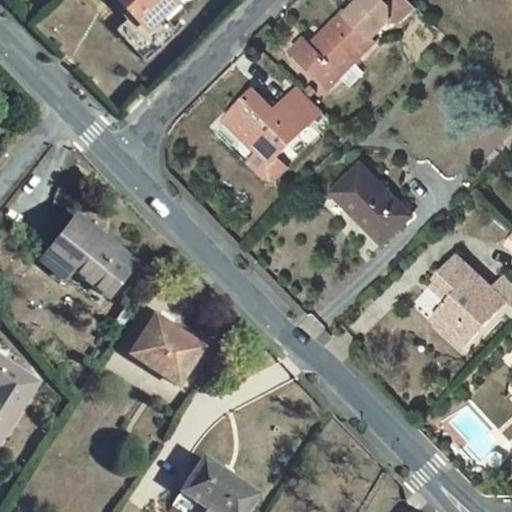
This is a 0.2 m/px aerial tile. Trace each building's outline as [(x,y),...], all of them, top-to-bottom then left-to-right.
[(133,14),(127,20),(145,40),(189,0),(109,0),(121,13),(126,7),(133,14)] [(317,54),(312,48),(306,42),(294,53),(330,89),(376,43),(373,40),(388,25),(400,23),(416,8),(407,0),(390,0),(387,4),(382,0),(364,0),(349,17),(345,13),(325,36),(330,41),(317,54)] [(121,13),(127,20),(133,14),(126,7),(121,13)] [(325,36),(312,48),(317,54),(330,41),(325,36)] [(460,92),(449,82),(437,96),(448,106),(460,92)] [(299,91),(287,102),(312,128),(324,116),(299,91)] [(253,138),(248,144),(260,155),(273,167),(281,160),(312,128),(287,102),(276,113),(255,92),(231,117),(253,138)] [(140,105),(136,99),(125,110),(129,115),(140,105)] [(226,122),(248,144),(253,138),(231,117),(226,122)] [(260,155),(251,165),(268,181),(277,182),(290,169),(281,160),(273,167),(260,155)] [(413,216),(362,165),(333,195),(383,245),(413,216)] [(134,264),(76,218),(42,262),(65,280),(73,271),(107,298),(134,264)] [(450,303),(443,310),(433,321),(464,350),(508,303),(511,306),(511,281),(507,277),(494,290),(460,257),(438,281),(455,298),(450,303)] [(433,286),(450,303),(455,298),(438,281),(433,286)] [(156,317),(153,320),(170,331),(172,329),(173,327),(156,317)] [(170,331),(153,320),(131,355),(178,386),(202,349),(172,329),(170,331)] [(0,439),(37,384),(0,360),(0,439)] [(208,510),(206,511),(246,511),(258,495),(202,459),(192,477),(181,493),(208,510)]
